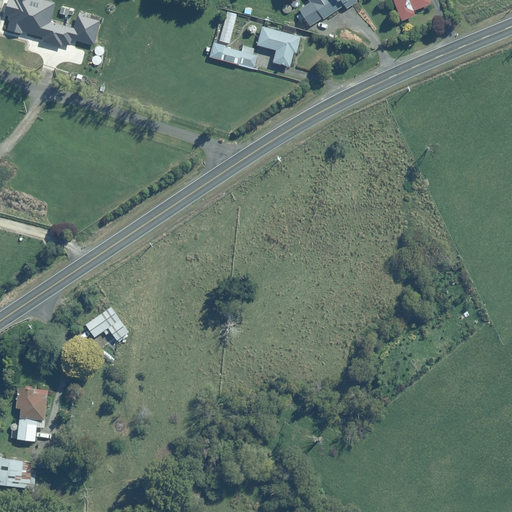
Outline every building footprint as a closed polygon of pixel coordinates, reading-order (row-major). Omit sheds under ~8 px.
[(309,0),(310,2),(299,9),(309,24),(322,16),(323,18),(344,5),(345,7),(356,0),(355,0),(309,0)] [(393,0),(403,22),(416,17),(414,12),(431,5),(428,0),(393,0)] [(218,40),(228,43),(237,15),(227,11),(218,40)] [(284,34),(264,27),(258,45),(278,52),(274,62),(291,67),(295,54),(297,55),(302,40),(293,37),(295,30),(286,27),(284,34)] [(211,57),(235,63),(255,68),(256,64),(258,56),(254,55),(255,49),(245,46),(244,52),(215,44),(211,57)] [(94,338),(103,333),(111,344),(117,340),(118,342),(130,334),(112,307),(85,325),(94,338)] [(20,408),(20,418),(18,439),(36,440),(37,419),(47,420),(49,389),(32,388),(33,384),(26,384),(25,388),(18,387),(17,408),(20,408)] [(35,460),(0,454),(0,477),(31,482),(35,460)]
